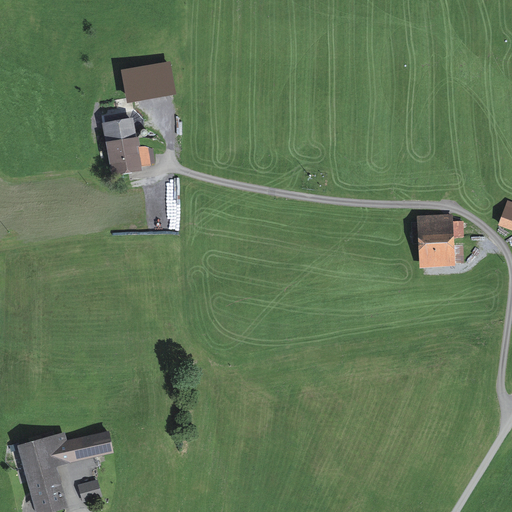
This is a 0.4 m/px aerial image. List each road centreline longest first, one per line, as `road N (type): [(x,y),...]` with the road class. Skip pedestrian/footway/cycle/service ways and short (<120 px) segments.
road 1 (track): [(511,272),(493,234),(459,210),(314,198),(169,166)]
road 2 (track): [(511,413),(501,389),(511,291)]
